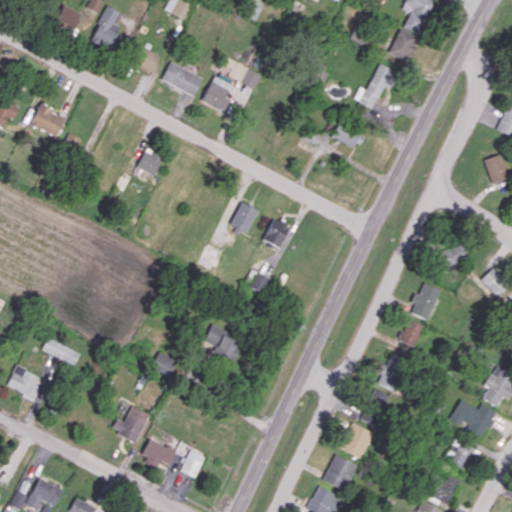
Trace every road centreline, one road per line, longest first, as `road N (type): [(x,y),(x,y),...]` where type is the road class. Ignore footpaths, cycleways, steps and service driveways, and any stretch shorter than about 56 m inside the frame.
road 1 (residential): [(370,226),(0,32)]
road 2 (residential): [(436,188),(277,511)]
road 3 (residential): [(370,226),(235,511)]
road 4 (residential): [(486,0),(370,226)]
road 5 (residential): [(193,511),(0,409)]
